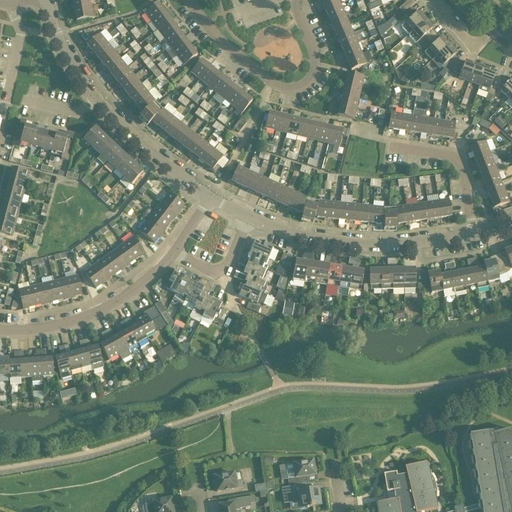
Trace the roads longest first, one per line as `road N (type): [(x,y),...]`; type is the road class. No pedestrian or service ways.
road 1 (residential): [(469,231),(343,242),(245,220),(209,196)]
road 2 (residential): [(209,196),(100,96),(74,64),(44,0)]
road 3 (residential): [(298,0),(315,69),(311,81),(286,92),(234,56),(186,0)]
road 4 (residential): [(0,331),(80,321),(116,303),(173,255)]
road 5 (residential): [(469,231),(457,160),(387,147)]
